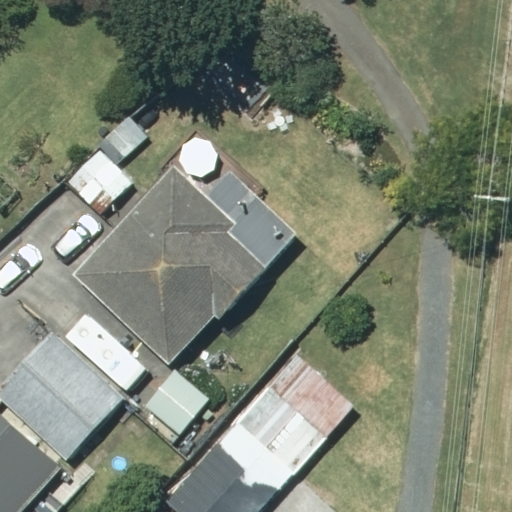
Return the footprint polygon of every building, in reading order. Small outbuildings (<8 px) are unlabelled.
[(78,184),(110,215),(144,180),(113,149),(78,184)] [(93,271),(188,362),(234,313),(237,316),(317,232),(248,167),(223,193),(193,165),(93,271)] [(10,392),(81,458),(138,396),(67,330),(10,392)] [(312,352),(179,499),(192,511),(272,511),(370,405),(312,352)] [(181,438),(214,404),(180,370),(146,403),(181,438)] [(28,511),(26,511),(69,461),(0,398),(0,511),(28,511)]
